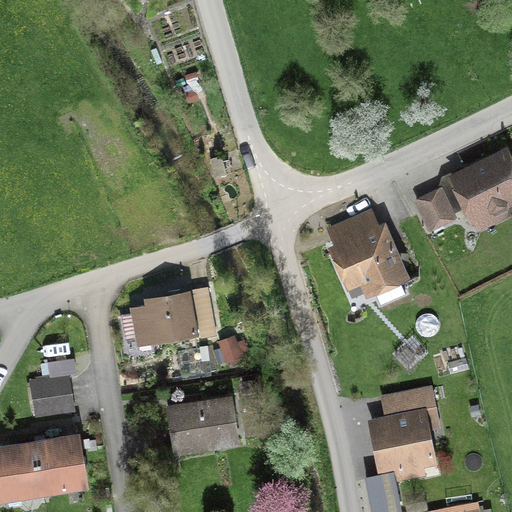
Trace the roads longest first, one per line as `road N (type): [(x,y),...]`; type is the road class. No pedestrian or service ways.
road 1 (residential): [(348,511),(330,408),(274,219)]
road 2 (residential): [(274,219),(511,111)]
road 3 (residential): [(96,280),(127,511)]
road 4 (unclassified): [(274,219),(210,0)]
road 5 (residential): [(274,219),(96,280)]
